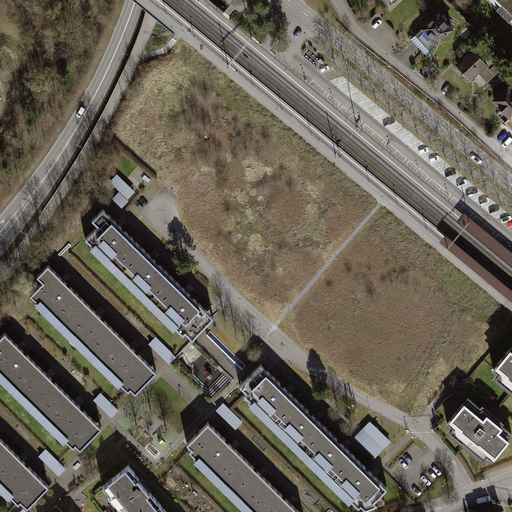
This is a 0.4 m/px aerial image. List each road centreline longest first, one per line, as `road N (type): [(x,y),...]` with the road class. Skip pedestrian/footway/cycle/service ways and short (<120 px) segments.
road 1 (residential): [(469,499),(453,465),(421,429),(270,330),(156,213)]
road 2 (residential): [(288,0),(511,182)]
road 3 (tertiary): [(136,0),(87,110),(0,236)]
road 4 (residential): [(335,0),(349,25),(511,162)]
